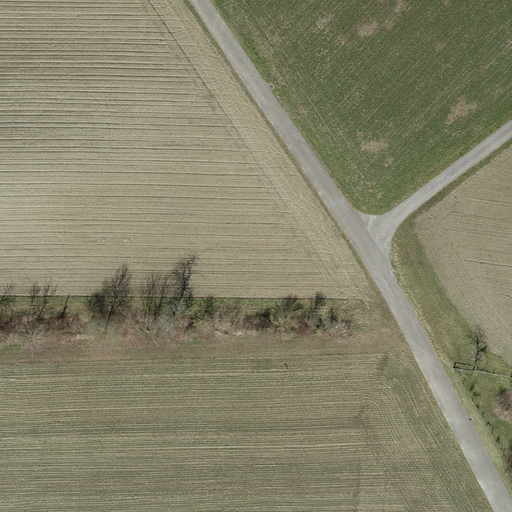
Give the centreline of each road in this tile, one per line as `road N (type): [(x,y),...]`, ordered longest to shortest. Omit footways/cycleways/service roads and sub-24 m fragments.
road 1 (track): [(214,0),(369,238),(509,511)]
road 2 (track): [(369,238),(511,128)]
